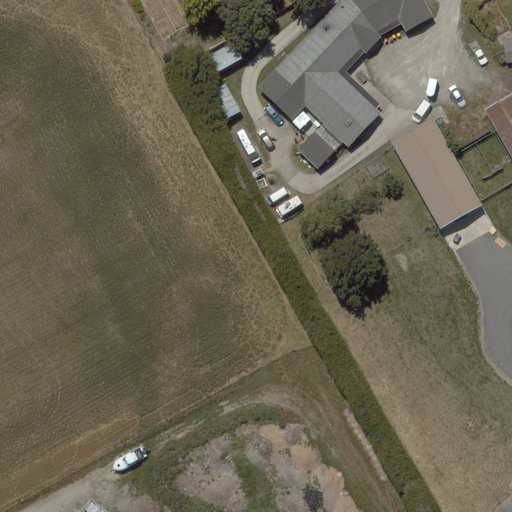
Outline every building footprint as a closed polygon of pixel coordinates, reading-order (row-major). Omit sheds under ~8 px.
[(409,0),(322,0),(241,85),(275,117),(291,100),(309,117),(292,134),(316,158),(333,140),(365,107),(330,72),(371,30),(413,6),(409,0)] [(239,43),(203,62),(213,79),(249,60),(239,43)] [(226,89),(204,100),(218,126),(239,115),(226,89)] [(511,98),(485,114),(511,160),(511,98)] [(463,198),(416,113),(374,136),(421,221),(463,198)]
